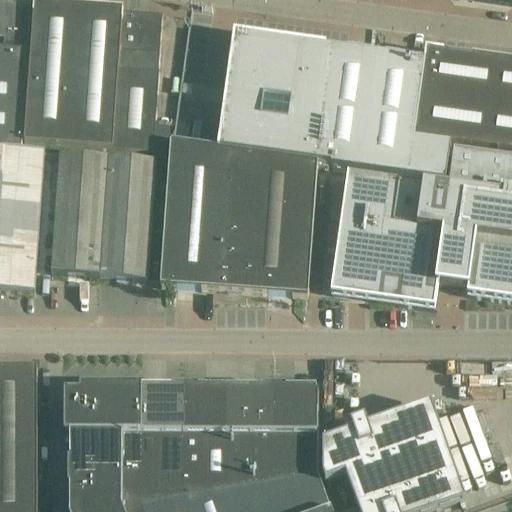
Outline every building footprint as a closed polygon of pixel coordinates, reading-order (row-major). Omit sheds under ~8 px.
[(511,0),(453,0),(464,2),(473,3),(511,8),(511,0)] [(32,7),(0,5),(0,150),(19,152),(32,7)] [(122,14),(35,8),(23,147),(152,157),(158,76),(156,76),(162,19),(122,16),(122,14)] [(218,154),(217,156),(317,171),(446,189),(451,151),(511,159),(511,69),(509,69),(472,64),(459,62),(433,58),(427,57),(426,64),(425,67),(234,40),(218,154)] [(161,286),(161,292),(164,292),(176,293),(293,301),(308,302),(308,297),(308,296),(310,269),(317,171),(217,156),(218,154),(171,147),(161,286)] [(45,159),(0,155),(0,295),(34,298),(45,159)] [(464,299),(511,306),(511,165),(454,157),(448,194),(344,179),(327,298),(430,313),(433,289),(464,293),(464,299)] [(61,159),(52,278),(100,281),(108,163),(61,159)] [(108,163),(100,281),(148,285),(156,166),(108,163)] [(0,511),(35,511),(37,373),(0,373),(0,511)] [(80,400),(65,400),(65,441),(70,441),(70,467),(68,467),(68,493),(70,493),(69,511),(328,511),(318,481),(318,442),(318,400),(317,400),(317,396),(286,395),(286,394),(261,394),(261,395),(198,395),(198,394),(173,394),(173,395),(143,395),(143,394),(80,393),(80,400)] [(454,511),(466,508),(432,414),(370,436),(367,427),(353,433),(356,441),(327,452),(327,483),(329,488),(349,481),(360,511),(454,511)]
